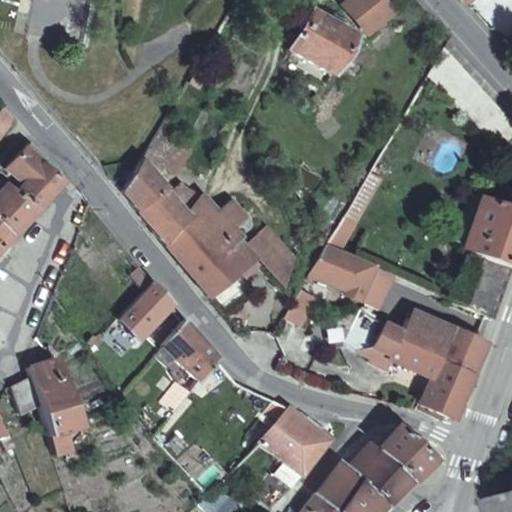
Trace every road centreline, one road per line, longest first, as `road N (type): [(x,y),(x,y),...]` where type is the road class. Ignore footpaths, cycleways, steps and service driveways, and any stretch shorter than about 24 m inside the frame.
road 1 (residential): [(469,467),(455,444),(413,421),(257,379),(92,183)]
road 2 (residential): [(0,361),(60,220),(92,183)]
road 3 (residential): [(92,183),(0,76)]
road 4 (residential): [(469,467),(511,339)]
